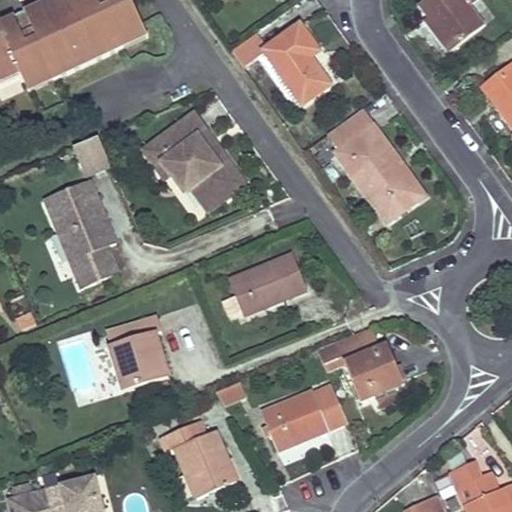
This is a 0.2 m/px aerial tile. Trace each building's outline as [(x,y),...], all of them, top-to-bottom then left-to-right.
[(0,73),(16,67),(20,76),(24,85),(49,73),(53,83),(123,50),(119,41),(143,30),(129,0),(101,0),(97,2),(96,0),(67,0),(34,15),(32,10),(25,13),(33,32),(22,37),(14,18),(0,24),(0,73)] [(52,0),(32,10),(34,15),(67,0),(52,0)] [(427,0),(418,7),(452,52),(484,27),(469,7),(478,0),(427,0)] [(25,13),(14,18),(22,37),(33,32),(25,13)] [(265,52),(264,53),(264,54),(302,107),(329,88),(309,60),(318,53),(299,28),(265,52)] [(143,30),(119,41),(123,50),(148,39),(143,30)] [(265,52),(254,37),(231,53),(243,70),(264,54),(264,53),(265,52)] [(511,131),(511,65),(480,90),(511,131)] [(16,67),(0,73),(0,85),(20,76),(16,67)] [(49,73),(24,85),(29,94),(53,83),(49,73)] [(193,117),(143,153),(156,170),(163,166),(172,179),(184,195),(190,191),(203,208),(221,195),(225,202),(244,188),(215,147),(206,152),(197,140),(206,134),(193,117)] [(373,130),(336,156),(387,225),(423,199),(373,130)] [(215,147),(206,134),(197,140),(206,152),(215,147)] [(95,142),(74,152),(87,179),(108,169),(95,142)] [(165,184),(172,179),(163,166),(156,170),(165,184)] [(90,183),(45,202),(81,291),(119,276),(108,249),(116,246),(107,224),(104,218),(90,183)] [(208,215),(225,202),(221,195),(203,208),(208,215)] [(292,258),(229,284),(235,299),(222,305),(227,319),(234,321),(243,318),(306,293),(292,258)] [(36,327),(31,315),(18,321),(23,332),(36,327)] [(156,319),(105,335),(124,394),(168,381),(155,337),(161,335),(156,319)] [(370,331),(335,344),(341,360),(344,367),(380,351),(370,331)] [(341,360),(335,344),(316,353),(322,367),(341,360)] [(360,404),(403,386),(387,348),(380,351),(344,367),(360,404)] [(239,384),(215,394),(223,411),(246,401),(239,384)] [(276,453),(346,425),(331,389),(313,397),(312,395),(260,415),(276,453)] [(215,433),(206,437),(200,423),(161,440),(166,454),(176,450),(197,501),(237,484),(215,433)] [(473,465),(450,475),(457,490),(479,480),(473,465)] [(488,476),(479,480),(457,490),(466,511),(511,511),(502,492),(496,494),(488,476)] [(94,481),(84,483),(88,500),(98,497),(94,481)] [(84,483),(9,503),(11,511),(101,511),(98,497),(88,500),(84,483)] [(511,511),(511,489),(511,488),(502,492),(511,511)] [(443,511),(437,499),(422,506),(424,511),(443,511)]
